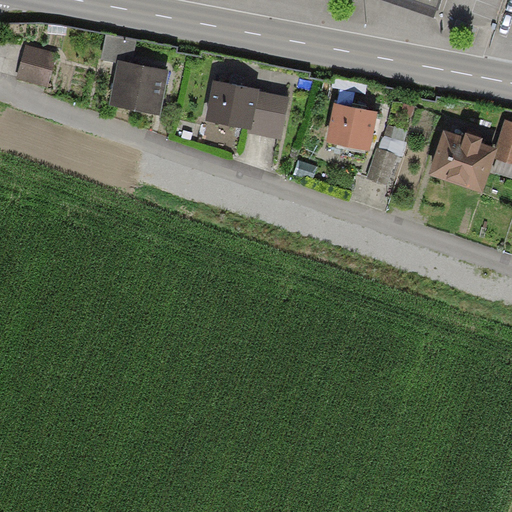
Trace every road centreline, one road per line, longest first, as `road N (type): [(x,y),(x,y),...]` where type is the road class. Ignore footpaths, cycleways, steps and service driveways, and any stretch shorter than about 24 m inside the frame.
road 1 (residential): [(511,267),(0,93)]
road 2 (secondary): [(511,84),(70,0)]
